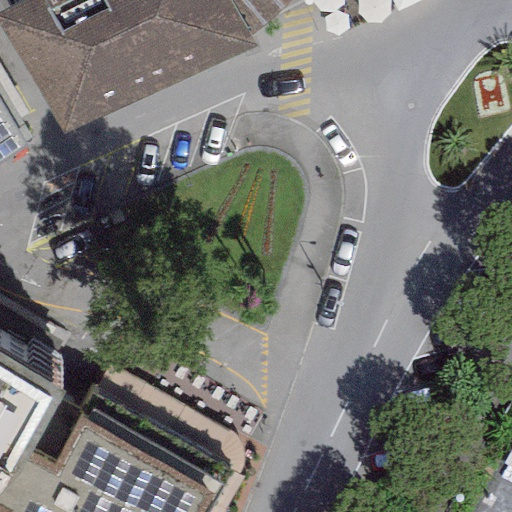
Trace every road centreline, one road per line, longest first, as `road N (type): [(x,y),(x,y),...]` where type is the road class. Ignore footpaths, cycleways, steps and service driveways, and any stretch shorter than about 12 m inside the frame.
road 1 (residential): [(457,0),(350,54),(293,63),(218,90),(0,190)]
road 2 (residential): [(361,367),(403,138),(472,0)]
road 3 (residential): [(0,252),(321,450)]
road 4 (residential): [(361,367),(511,172)]
